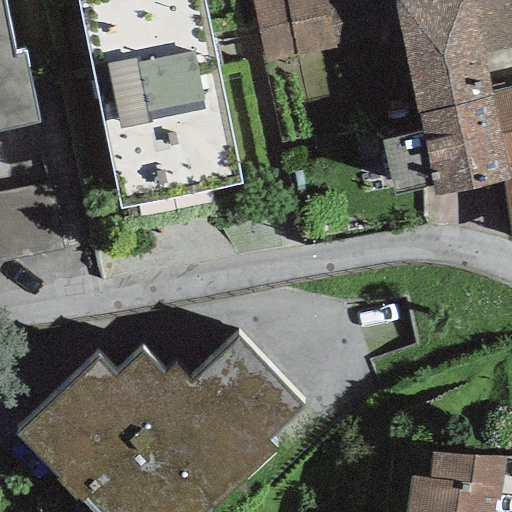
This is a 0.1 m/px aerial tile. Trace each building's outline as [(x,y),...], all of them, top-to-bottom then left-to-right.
[(0,0),(0,127),(38,120),(23,49),(14,51),(3,0),(0,0)] [(203,0),(77,0),(119,205),(240,181),(203,0)] [(329,39),(325,0),(263,0),(267,44),(329,39)] [(393,0),(416,109),(491,90),(483,54),(511,47),(511,19),(508,0),(393,0)] [(511,86),(491,90),(508,177),(502,179),(511,244),(511,86)] [(508,177),(491,90),(416,109),(434,192),(502,179),(508,177)] [(49,185),(0,194),(0,263),(62,251),(49,185)] [(303,404),(238,334),(190,379),(174,362),(165,370),(141,345),(113,371),(97,353),(18,426),(98,511),(206,511),(276,447),(268,438),(303,404)] [(502,459),(430,449),(426,478),(412,476),(407,511),(489,511),(491,500),(497,501),(502,459)]
